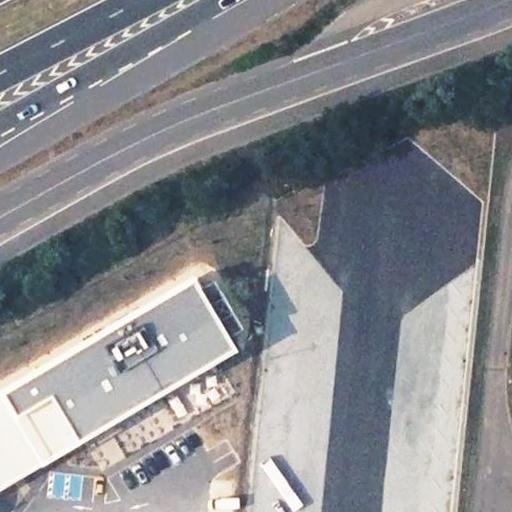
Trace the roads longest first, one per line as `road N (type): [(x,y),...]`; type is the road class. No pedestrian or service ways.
road 1 (secondary): [(511,1),(189,119),(0,216)]
road 2 (motorway): [(0,125),(221,0)]
road 3 (motorway): [(0,73),(141,0)]
